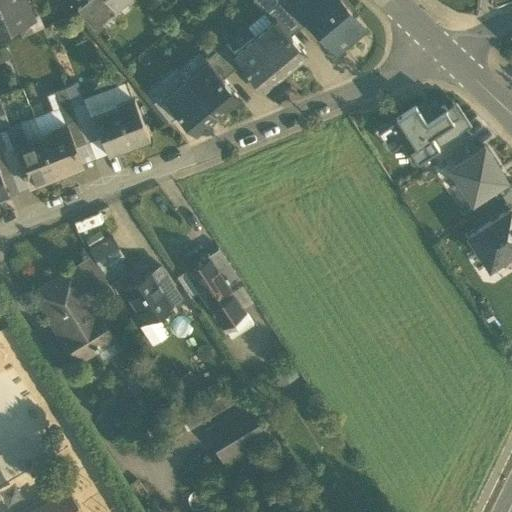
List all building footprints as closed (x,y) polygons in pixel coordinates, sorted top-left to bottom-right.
[(26,0),(4,0),(0,2),(0,29),(17,23),(34,15),(33,14),(26,0)] [(78,10),(94,28),(118,9),(116,6),(115,7),(109,0),(86,0),(77,8),(78,10)] [(300,26),(278,0),(254,0),(265,12),(271,20),(276,16),(290,33),(300,26)] [(278,0),(300,26),(309,18),(300,7),(294,0),(278,0)] [(309,18),(335,50),(364,26),(342,0),(308,0),(300,7),(309,18)] [(17,23),(22,34),(44,25),(38,12),(33,14),(34,15),(17,23)] [(271,20),(265,12),(248,26),(254,33),(271,20)] [(271,20),(254,33),(284,69),(305,51),(290,33),(276,16),(271,20)] [(262,87),(284,69),(254,33),(233,51),(232,51),(241,61),(262,87)] [(225,41),(215,49),(232,69),(241,61),(232,51),(233,51),(225,41)] [(232,69),(215,49),(204,58),(206,60),(207,59),(222,77),(232,69)] [(186,77),(206,60),(204,58),(201,53),(181,70),(186,77)] [(206,60),(186,77),(216,112),(237,95),(222,77),(207,59),(206,60)] [(165,94),(186,77),(181,70),(178,66),(147,93),(153,100),(163,92),(165,94)] [(216,112),(186,77),(165,94),(164,95),(179,112),(194,130),(216,112)] [(93,112),(131,98),(125,83),(84,99),(98,136),(101,134),(93,112)] [(78,84),(66,88),(72,104),(84,99),(78,84)] [(54,93),(60,106),(65,120),(77,115),(72,104),(66,88),(54,93)] [(153,100),(170,120),(179,112),(164,95),(165,94),(163,92),(153,100)] [(101,134),(107,148),(108,150),(149,134),(134,96),(131,98),(93,112),(101,134)] [(453,118),(459,114),(452,102),(447,105),(443,100),(438,103),(435,98),(428,102),(425,97),(416,104),(426,119),(445,107),(453,118)] [(77,115),(87,140),(98,136),(84,99),(72,104),(77,115)] [(472,123),(456,99),(452,102),(459,114),(453,118),(461,131),(472,123)] [(395,114),(397,116),(416,104),(415,101),(395,114)] [(0,129),(9,126),(0,102),(0,129)] [(426,119),(416,104),(397,116),(415,143),(409,147),(416,159),(431,150),(438,145),(431,133),(453,118),(445,107),(426,119)] [(34,116),(41,133),(52,129),(53,132),(67,126),(65,120),(60,106),(34,116)] [(68,126),(75,144),(87,140),(77,115),(65,120),(67,126),(68,126)] [(41,133),(34,116),(9,126),(17,146),(31,140),(30,137),(41,133)] [(397,116),(387,123),(399,142),(412,162),(416,159),(409,147),(415,143),(397,116)] [(464,142),(467,140),(461,131),(453,118),(431,133),(438,145),(431,150),(437,160),(444,156),(443,156),(464,142)] [(387,123),(377,130),(389,149),(399,142),(387,123)] [(0,138),(12,169),(23,164),(16,146),(17,146),(9,126),(0,129),(0,138)] [(52,129),(41,133),(55,171),(82,160),(81,158),(75,144),(68,126),(67,126),(53,132),(52,129)] [(55,171),(41,133),(30,137),(31,140),(17,146),(16,146),(23,164),(30,181),(55,171)] [(101,134),(98,136),(87,140),(92,154),(107,148),(101,134)] [(0,171),(1,173),(12,169),(0,138),(0,171)] [(92,154),(87,140),(75,144),(81,158),(92,154)] [(444,156),(450,166),(470,152),(464,142),(443,156),(444,156)] [(470,152),(450,166),(472,199),(506,177),(483,144),(470,152)] [(30,181),(23,164),(12,169),(20,188),(31,184),(30,181)] [(20,188),(12,169),(1,173),(7,189),(8,193),(20,188)] [(511,209),(510,206),(469,233),(489,264),(493,261),(511,248),(511,209)] [(91,245),(102,265),(120,255),(123,253),(112,233),(91,245)] [(209,255),(228,284),(239,276),(219,246),(207,254),(208,256),(209,255)] [(511,270),(511,248),(493,261),(502,276),(511,270)] [(71,266),(84,288),(104,276),(91,254),(71,266)] [(126,265),(120,255),(102,265),(107,275),(126,265)] [(200,288),(212,306),(233,291),(228,284),(209,255),(208,256),(188,269),(187,269),(200,288)] [(33,290),(75,359),(96,346),(114,335),(84,288),(71,266),(33,290)] [(177,274),(190,295),(200,288),(187,269),(188,269),(187,267),(177,274)] [(125,287),(145,318),(181,296),(166,273),(157,279),(151,270),(125,287)] [(212,306),(225,326),(247,312),(233,291),(212,306)] [(253,321),(247,312),(225,326),(231,335),(253,321)] [(114,335),(96,346),(104,357),(121,347),(114,335)] [(298,374),(289,362),(274,372),(283,384),(298,374)] [(178,415),(187,429),(235,400),(227,386),(178,415)] [(202,427),(222,461),(267,434),(246,400),(202,427)] [(82,511),(68,489),(30,511),(82,511)]
